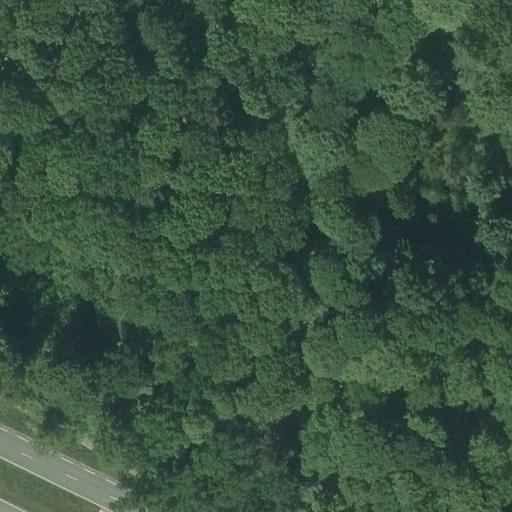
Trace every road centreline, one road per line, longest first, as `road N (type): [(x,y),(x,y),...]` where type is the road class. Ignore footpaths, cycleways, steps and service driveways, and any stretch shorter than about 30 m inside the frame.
road 1 (track): [(479,339),(510,239),(496,133),(511,79)]
road 2 (track): [(511,502),(477,472),(457,440),(456,403),(479,339)]
road 3 (primary): [(141,511),(0,442)]
